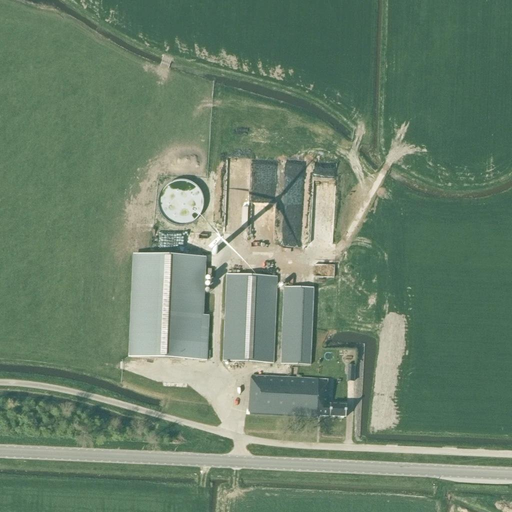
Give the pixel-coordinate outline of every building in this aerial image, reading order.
[(314,164),(312,243),(332,244),(335,165),(314,164)] [(200,316),(203,259),(134,256),(130,358),(206,361),(208,317),(200,316)] [(309,265),(309,276),(334,277),(334,266),(309,265)] [(222,362),(252,363),(273,364),(276,278),(227,275),(222,362)] [(309,288),(284,288),(281,364),(306,365),(309,288)] [(347,366),(346,382),(354,382),(354,366),(347,366)] [(327,381),(251,377),(250,377),(248,416),(317,419),(317,417),(345,418),(346,406),(328,405),(328,397),(327,397),(327,381)]
